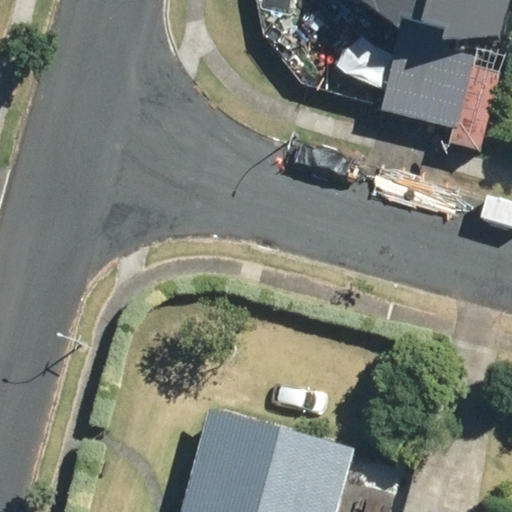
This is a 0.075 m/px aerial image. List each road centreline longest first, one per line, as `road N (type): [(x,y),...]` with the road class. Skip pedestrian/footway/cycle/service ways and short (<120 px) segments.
road 1 (residential): [(77,136),(511,263)]
road 2 (residential): [(77,136),(0,419)]
road 3 (residential): [(114,0),(77,136)]
